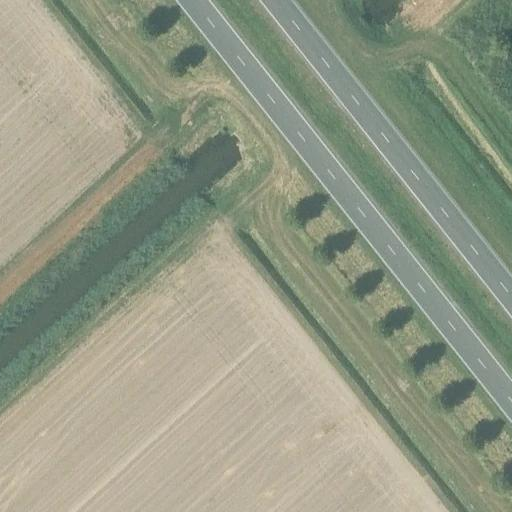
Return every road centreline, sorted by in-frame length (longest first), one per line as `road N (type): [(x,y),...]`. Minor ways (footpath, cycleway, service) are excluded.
road 1 (trunk): [(190,0),(511,405)]
road 2 (trunk): [(511,299),(274,0)]
